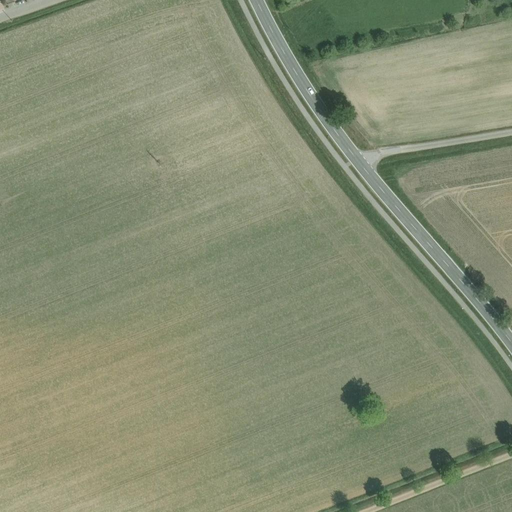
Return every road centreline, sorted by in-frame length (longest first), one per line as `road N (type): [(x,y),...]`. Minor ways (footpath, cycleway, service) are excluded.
road 1 (secondary): [(511,339),(327,119),(258,0)]
road 2 (track): [(357,158),(511,130)]
road 3 (track): [(511,455),(366,511)]
